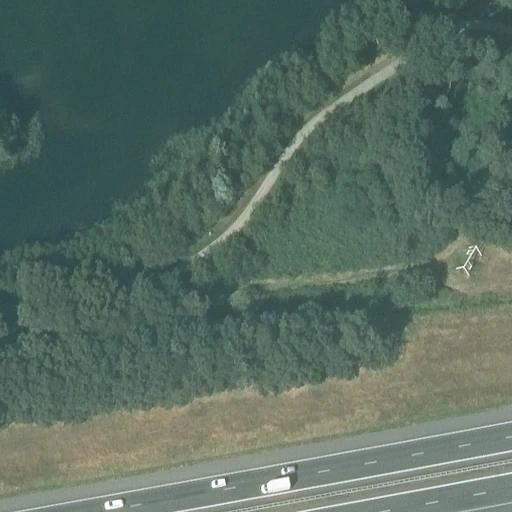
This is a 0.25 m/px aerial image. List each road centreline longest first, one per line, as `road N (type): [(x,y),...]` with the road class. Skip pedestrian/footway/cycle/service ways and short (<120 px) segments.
road 1 (motorway): [(511,437),(101,511)]
road 2 (motorway): [(389,511),(511,489)]
